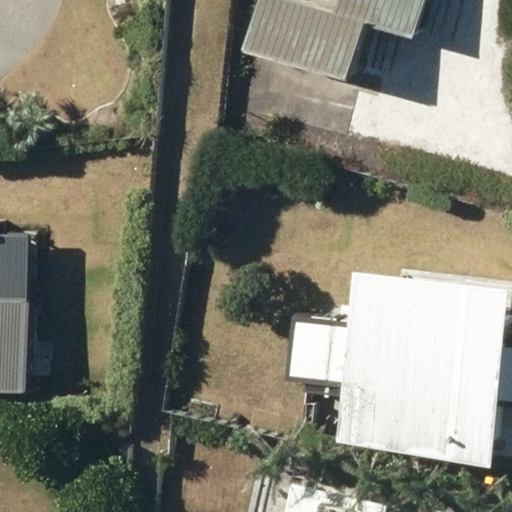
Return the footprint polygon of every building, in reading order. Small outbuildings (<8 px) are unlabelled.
[(291,0),(282,35),(388,62),(400,11),(441,22),(446,0),(291,0)] [(388,375),(382,426),(511,442),(511,263),(404,249),(395,319),(317,309),(310,365),(388,375)] [(0,305),(0,377),(32,378),(32,305),(0,305)] [(267,439),(262,461),(287,466),(292,444),(267,439)] [(310,511),(414,511),(419,493),(320,471),(310,511)]
